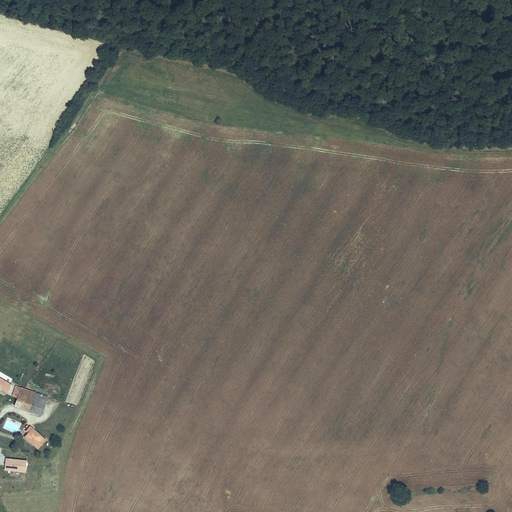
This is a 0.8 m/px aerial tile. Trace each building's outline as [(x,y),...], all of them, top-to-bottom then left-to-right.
[(12,395),(9,408),(23,412),(29,392),(19,390),(18,398),(12,395)] [(29,392),(23,412),(30,414),(35,394),(29,392)] [(35,394),(30,414),(41,416),(46,397),(35,394)] [(29,434),(32,436),(29,440),(42,449),(49,441),(33,429),(29,434)] [(26,472),(27,459),(5,458),(4,471),(26,472)]
